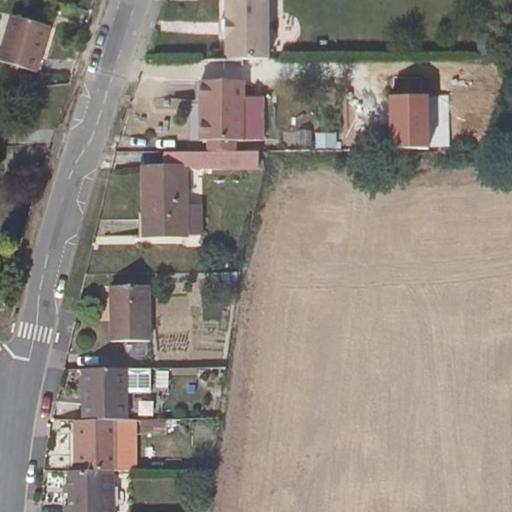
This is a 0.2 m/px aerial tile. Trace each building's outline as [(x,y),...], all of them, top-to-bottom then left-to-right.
[(220,67),(239,67),(264,67),(265,0),(225,0),(226,10),(221,10),(221,31),(215,34),(214,43),(220,46),(220,67)] [(40,37),(2,25),(0,30),(0,76),(24,85),(40,37)] [(195,144),(237,145),(239,67),(220,67),(199,66),(198,87),(196,87),(195,144)] [(228,175),(229,157),(147,155),(147,173),(138,173),(138,241),(183,240),(183,174),(228,175)] [(108,345),(144,344),(144,291),(107,291),(108,345)] [(79,401),(71,401),(71,421),(114,421),(122,421),(122,372),(79,373),(79,401)] [(164,420),(139,421),(139,432),(164,432),(164,420)] [(71,421),(71,473),(114,473),(114,421),(71,421)] [(113,511),(114,473),(71,473),(70,504),(62,504),(62,511),(113,511)]
